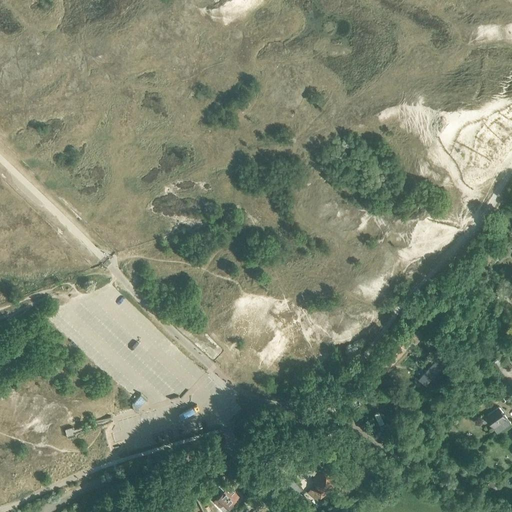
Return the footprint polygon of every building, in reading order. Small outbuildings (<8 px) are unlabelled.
[(421,333),(419,335),(411,328),(396,344),(392,340),(381,352),(385,355),(376,364),(385,372),(393,363),(406,350),(405,349),(412,342),(415,344),(423,336),(421,333)] [(429,366),(436,375),(444,369),(437,360),(429,366)] [(147,399),(141,394),(133,402),(139,407),(147,399)] [(486,416),(494,427),(507,418),(499,407),(486,416)] [(313,488),(320,496),(335,483),(323,469),(312,479),(318,484),(313,488)] [(233,491),(231,493),(226,488),(214,500),(220,507),(223,503),(228,508),(239,497),(233,491)] [(192,491),(191,491),(190,489),(186,491),(188,493),(185,495),(188,500),(194,497),(192,491)]
